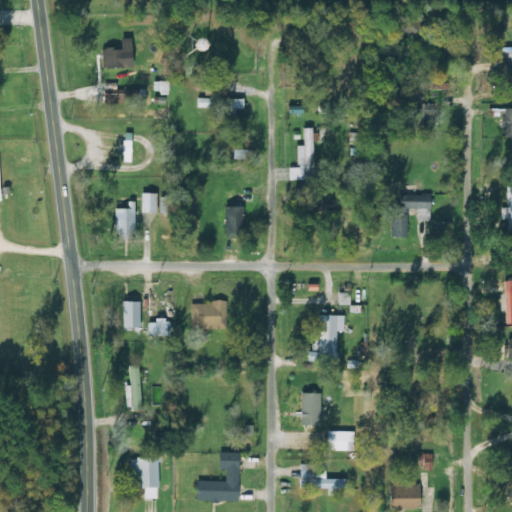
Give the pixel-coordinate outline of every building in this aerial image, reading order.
[(102,68),(133,68),(133,38),(121,38),(121,48),(102,48),(102,68)] [(245,98),(196,98),(196,107),(245,107),(245,98)] [(413,104),(413,125),(432,125),(432,104),(413,104)] [(511,108),(502,109),(502,136),(511,135),(511,108)] [(303,145),(296,145),(296,168),(288,168),(288,180),(313,179),(312,128),(303,128),(303,145)] [(123,160),(131,160),(131,133),(123,133),(123,160)] [(500,219),(508,219),(508,231),(511,231),(511,185),(506,185),(506,207),(500,207),(500,219)] [(141,212),(157,212),(157,193),(141,193),(141,212)] [(160,212),(170,212),(170,198),(160,198),(160,212)] [(225,237),(243,237),(243,206),(225,206),(225,237)] [(135,207),(115,207),(115,237),(135,237),(135,207)] [(140,301),(123,301),(123,328),(140,328),(140,301)] [(190,329),(225,329),(225,302),(191,302),(190,329)] [(343,315),(315,314),(314,361),(338,362),(338,330),(343,331),(343,315)] [(129,410),(141,409),(140,365),(128,366),(129,410)] [(321,408),(294,408),(294,429),(321,429),(321,408)] [(354,451),(354,431),(327,431),(327,451),(354,451)] [(239,501),(239,452),(219,452),(219,469),(225,469),(225,481),(196,481),(196,501),(239,501)] [(439,454),(418,454),(418,468),(439,468),(439,454)] [(159,488),(159,457),(131,457),(131,488),(159,488)] [(299,464),(299,489),(346,489),(346,479),(325,479),(325,470),(315,470),(315,464),(299,464)] [(420,484),(390,484),(390,509),(420,509),(420,484)]
